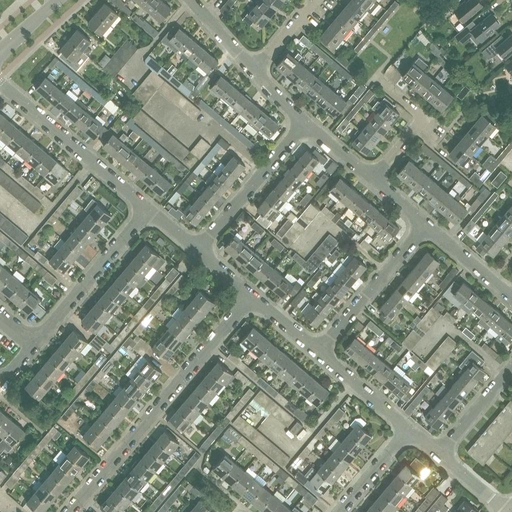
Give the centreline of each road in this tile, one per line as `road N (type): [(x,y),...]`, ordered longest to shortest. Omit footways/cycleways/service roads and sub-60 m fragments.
road 1 (residential): [(68,511),(250,295)]
road 2 (residential): [(148,209),(0,83)]
road 3 (residential): [(33,344),(148,209)]
road 4 (residential): [(197,251),(305,122)]
road 5 (residential): [(317,352),(425,224)]
